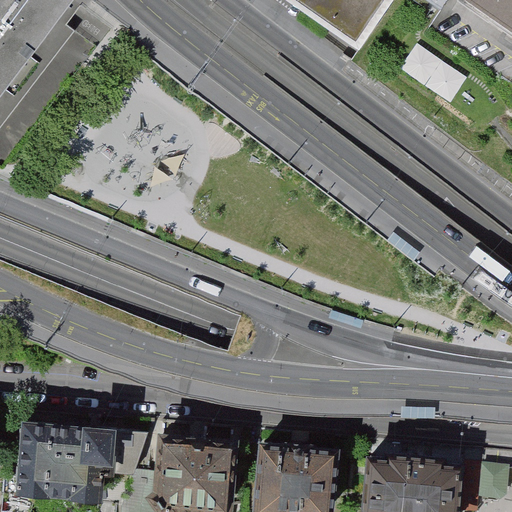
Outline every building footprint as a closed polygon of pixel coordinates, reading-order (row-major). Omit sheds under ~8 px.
[(0,0),(0,95),(73,0),(0,0)] [(299,0),(363,44),(392,0),(299,0)] [(511,0),(457,0),(457,1),(511,39),(511,0)] [(399,69),(450,101),(466,75),(415,43),(399,69)] [(420,252),(394,233),(388,241),(414,261),(420,252)] [(364,320),(332,310),(330,318),(361,328),(364,320)] [(143,437),(23,430),(17,497),(101,502),(104,470),(129,471),(143,437)] [(233,511),(238,452),(165,446),(163,473),(160,510),(180,511),(233,511)] [(331,511),(336,457),(263,451),(258,508),(307,511),(331,511)] [(445,511),(449,473),(358,465),(353,511),(445,511)] [(506,473),(479,471),(463,470),(460,511),(468,511),(476,511),(477,497),(497,500),(506,494),(506,473)] [(180,511),(160,510),(163,473),(134,472),(130,511),(180,511)] [(101,502),(17,497),(2,508),(1,511),(121,511),(121,502),(101,502)]
